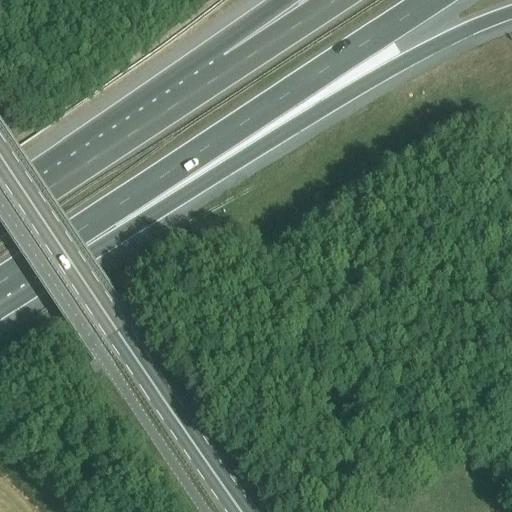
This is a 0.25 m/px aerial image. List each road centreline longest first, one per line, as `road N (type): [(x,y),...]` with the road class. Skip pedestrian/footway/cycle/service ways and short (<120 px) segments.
road 1 (motorway): [(27,266),(241,159),(479,24),(511,14)]
road 2 (motorway): [(27,266),(432,0)]
road 3 (primary): [(239,511),(0,155)]
road 4 (motorway): [(234,67),(0,221)]
road 5 (motorway): [(336,0),(234,67)]
